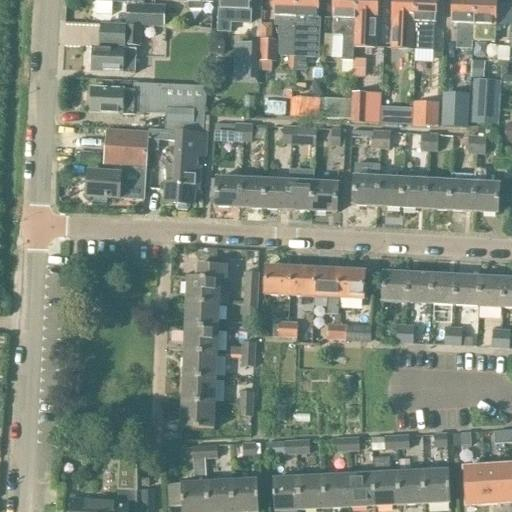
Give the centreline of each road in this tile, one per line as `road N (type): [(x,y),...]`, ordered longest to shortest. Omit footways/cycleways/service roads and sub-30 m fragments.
road 1 (residential): [(511,249),(41,226)]
road 2 (tertiary): [(24,511),(41,226)]
road 3 (tertiary): [(41,226),(51,0)]
